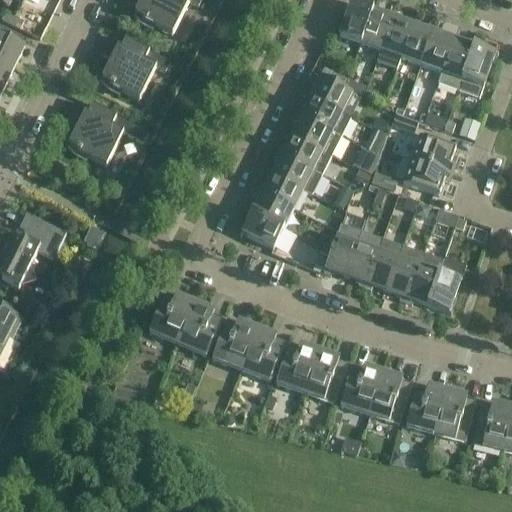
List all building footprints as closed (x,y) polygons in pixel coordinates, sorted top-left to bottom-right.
[(142,0),(134,16),(144,20),(142,23),(172,38),(188,5),(198,10),(203,0),(202,0),(142,0)] [(360,47),(372,14),(350,6),(338,40),(360,47)] [(381,55),(394,16),(387,14),(385,19),(372,14),(360,47),(381,55)] [(10,28),(14,20),(5,16),(1,24),(10,28)] [(397,73),(401,62),(413,28),(399,24),(401,19),(394,16),(381,55),(377,66),(397,73)] [(14,20),(10,28),(20,33),(24,25),(14,20)] [(421,69),(435,31),(428,29),(426,33),(413,28),(401,62),(421,69)] [(0,29),(0,64),(14,71),(24,51),(20,50),(24,42),(0,29)] [(442,76),(453,43),(439,38),(441,33),(435,31),(421,69),(442,76)] [(110,63),(101,81),(111,86),(109,89),(139,104),(155,71),(165,76),(170,66),(125,43),(121,52),(110,46),(103,60),(110,63)] [(458,95),(474,50),(475,46),(468,43),(466,47),(453,43),(442,76),(437,87),(458,95)] [(474,50),(458,95),(479,102),(495,57),(474,50)] [(14,71),(0,64),(0,88),(4,91),(14,71)] [(317,87),(310,101),(351,121),(361,101),(341,91),(334,88),(319,80),(316,78),(313,85),(317,87)] [(339,79),(334,88),(341,91),(346,82),(339,79)] [(367,95),(365,101),(374,104),(376,98),(368,95),(367,95)] [(294,109),(291,115),(332,137),(341,141),(351,121),(310,101),(304,114),(294,109)] [(77,129),(68,147),(78,152),(76,155),(106,170),(122,137),(132,142),(143,147),(148,137),(137,132),(92,109),(88,117),(77,112),(70,125),(77,129)] [(291,115),(288,121),(298,126),(291,139),(332,160),(342,141),(332,137),(291,115)] [(427,116),(423,127),(444,134),(447,123),(427,116)] [(418,127),(396,119),(392,130),(414,138),(418,127)] [(377,120),(371,131),(384,137),(389,126),(377,120)] [(447,125),(444,134),(452,137),(455,128),(447,125)] [(462,127),(458,138),(475,144),(479,133),(462,127)] [(379,135),(369,154),(380,159),(387,139),(379,135)] [(277,157),(322,180),(332,160),(291,139),(284,153),(280,150),(277,157)] [(410,164),(447,177),(455,153),(419,140),(410,164)] [(272,178),(303,194),(303,193),(313,198),(322,180),(277,157),(273,163),(278,166),(272,178)] [(447,177),(410,164),(402,187),(438,200),(447,177)] [(359,174),(355,183),(366,189),(371,180),(359,174)] [(375,177),(371,188),(393,196),(397,185),(375,177)] [(303,194),(272,178),(265,191),(261,189),(257,195),(293,213),(303,194)] [(378,193),(374,206),(381,209),(386,195),(379,193),(378,193)] [(293,213),(257,195),(254,201),(259,204),(252,217),(284,232),(293,213)] [(338,199),(334,207),(344,212),(348,204),(338,199)] [(410,205),(406,218),(413,221),(418,207),(410,205)] [(419,209),(416,219),(422,221),(427,218),(430,212),(419,209)] [(439,214),(436,224),(446,228),(450,218),(439,214)] [(26,217),(19,232),(25,235),(22,240),(16,237),(5,259),(0,260),(0,271),(3,280),(1,283),(18,292),(20,289),(35,284),(30,268),(37,255),(53,263),(66,237),(26,217)] [(284,232),(252,217),(242,237),(273,253),(284,232)] [(458,223),(455,232),(462,235),(466,225),(458,223)] [(333,251),(330,259),(323,277),(330,280),(332,276),(346,281),(362,236),(341,228),(337,239),(333,251)] [(90,230),(84,242),(97,249),(104,237),(90,230)] [(329,234),(326,241),(332,244),(336,237),(329,234)] [(365,292),(379,254),(383,243),(362,236),(346,281),(359,286),(358,290),(365,292)] [(330,259),(333,251),(323,247),(320,255),(330,259)] [(406,307),(424,257),(403,249),(398,261),(386,295),(400,300),(398,304),(406,307)] [(386,295),(398,261),(379,254),(365,292),(371,294),(373,290),(386,295)] [(428,310),(445,261),(444,264),(424,257),(406,307),(412,309),(414,305),(428,310)] [(445,261),(428,310),(449,317),(466,269),(445,261)] [(178,349),(196,307),(176,298),(175,302),(166,298),(150,337),(178,349)] [(196,307),(178,349),(206,361),(223,322),(212,317),(213,314),(196,307)] [(0,355),(8,339),(11,340),(20,323),(0,312),(0,355)] [(241,375),(257,332),(238,324),(237,328),(228,324),(213,364),(241,375)] [(257,332),(241,375),(269,386),(284,346),(274,342),(276,339),(257,332)] [(305,398),(320,354),(301,348),(300,352),(290,348),(276,388),(305,398)] [(320,354),(305,398),(333,408),(347,368),(338,365),(339,361),(320,354)] [(370,420),(383,375),(364,369),(363,373),(353,370),(340,411),(370,420)] [(383,375),(370,420),(398,429),(411,388),(401,385),(402,381),(383,375)] [(188,387),(183,399),(191,402),(196,391),(188,387)] [(436,439),(448,395),(428,389),(427,393),(417,390),(406,431),(436,439)] [(115,392),(113,401),(126,404),(128,394),(115,392)] [(448,395),(436,439),(465,447),(476,405),(466,403),(466,400),(448,395)] [(268,399),(264,411),(272,414),(276,402),(268,399)] [(192,405),(187,417),(198,421),(201,413),(198,407),(192,405)] [(502,456),(511,412),(511,410),(493,406),(492,410),(481,408),(472,449),(502,456)] [(511,412),(502,456),(511,458),(511,412)] [(225,421),(225,425),(227,429),(231,429),(234,426),(234,422),(232,419),(228,419),(225,421)] [(395,455),(392,466),(403,469),(404,463),(400,456),(395,455)]
